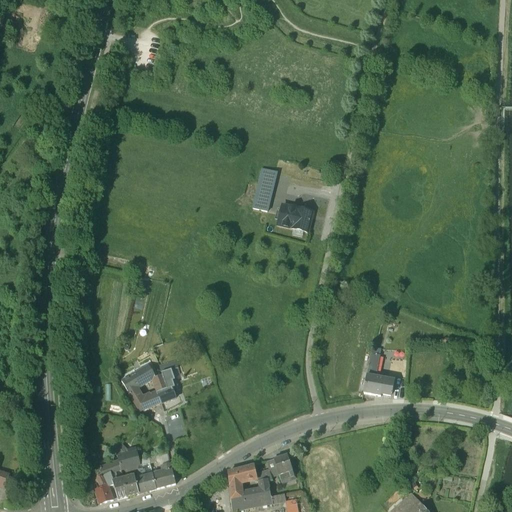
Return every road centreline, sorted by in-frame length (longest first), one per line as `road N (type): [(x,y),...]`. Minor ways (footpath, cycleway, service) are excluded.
road 1 (tertiary): [(56,511),(45,278),(106,0)]
road 2 (track): [(501,0),(496,406),(476,511)]
road 3 (tertiary): [(494,425),(416,410),(321,420),(117,511)]
road 4 (track): [(342,192),(391,0)]
